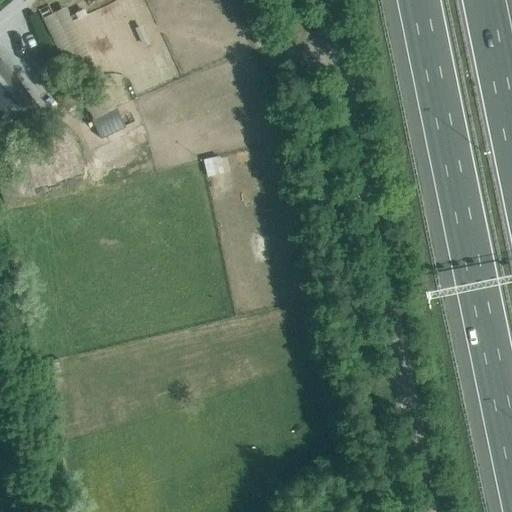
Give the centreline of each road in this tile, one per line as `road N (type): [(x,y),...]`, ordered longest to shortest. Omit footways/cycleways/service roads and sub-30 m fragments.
road 1 (tertiary): [(429,511),(325,0)]
road 2 (motorway): [(418,0),(511,453)]
road 3 (motorway): [(511,135),(483,0)]
